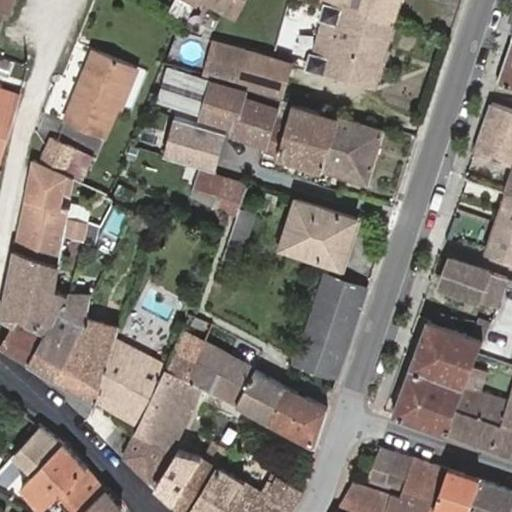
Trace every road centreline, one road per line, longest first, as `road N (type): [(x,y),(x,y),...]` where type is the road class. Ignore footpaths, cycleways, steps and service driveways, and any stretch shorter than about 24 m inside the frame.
road 1 (tertiary): [(346,415),(483,0)]
road 2 (residential): [(0,261),(26,118),(60,0)]
road 3 (unknown): [(409,223),(217,159)]
road 4 (residential): [(0,373),(52,410),(150,503)]
road 5 (residential): [(346,415),(511,473)]
